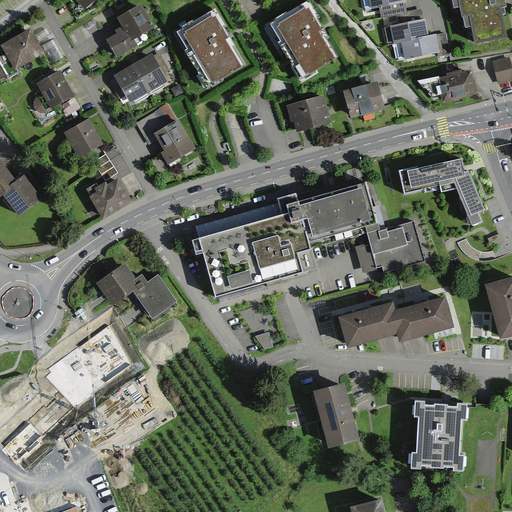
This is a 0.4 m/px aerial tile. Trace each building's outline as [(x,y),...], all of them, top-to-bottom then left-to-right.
[(101,0),(81,0),(89,9),(101,0)] [(371,0),(373,9),(408,3),(407,0),(371,0)] [(490,0),(459,0),(463,16),(471,15),(477,44),(505,39),(499,8),(492,9),(490,0)] [(161,32),(145,8),(121,24),(126,32),(110,42),(120,59),(161,32)] [(307,8),(276,26),(306,78),(337,60),(307,8)] [(214,17),(184,35),(214,86),(245,68),(214,17)] [(426,22),(389,28),(392,45),(401,43),(404,59),(438,53),(436,37),(429,39),(426,22)] [(35,33),(7,49),(19,70),(47,54),(35,33)] [(172,84),(157,58),(120,79),(135,105),(172,84)] [(511,60),(496,65),(501,84),(511,81),(511,60)] [(420,83),(436,102),(477,92),(472,72),(420,83)] [(74,99),(60,75),(41,86),(46,96),(34,103),(42,117),(74,99)] [(376,86),(346,94),(353,117),(382,109),(376,86)] [(329,99),(294,108),(301,134),(336,125),(329,99)] [(108,142),(94,120),(71,135),(85,157),(108,142)] [(193,150),(176,123),(157,135),(166,150),(160,153),(167,165),(193,150)] [(119,172),(108,156),(95,165),(106,181),(119,172)] [(404,192),(456,181),(474,226),(482,223),(479,214),(485,212),(469,171),(465,172),(462,160),(418,169),(418,167),(399,171),(404,192)] [(21,185),(3,164),(0,165),(0,200),(1,201),(8,195),(25,216),(44,200),(28,180),(21,185)] [(136,201),(123,181),(109,190),(103,181),(88,190),(107,219),(136,201)] [(281,215),(200,237),(216,298),(284,280),(318,271),(311,247),(364,233),(375,274),(425,261),(414,221),(380,230),(366,182),(298,201),(296,195),(277,200),(281,215)] [(502,234),(488,240),(491,248),(505,242),(502,234)] [(135,291),(154,322),(180,307),(159,273),(148,280),(143,273),(136,277),(127,262),(97,280),(112,305),(135,291)] [(511,283),(492,288),(504,337),(511,335),(511,283)] [(450,299),(399,312),(404,335),(406,342),(458,328),(450,299)] [(397,305),(344,319),(352,348),(404,335),(399,312),(397,305)] [(260,334),(262,349),(272,347),(270,332),(260,334)] [(348,387),(318,395),(331,447),(361,440),(348,387)] [(467,406),(421,402),(416,465),(463,468),(467,406)] [(388,511),(386,499),(356,507),(357,511),(388,511)]
